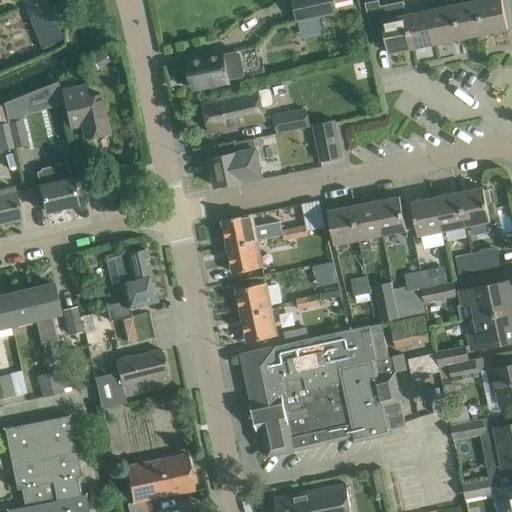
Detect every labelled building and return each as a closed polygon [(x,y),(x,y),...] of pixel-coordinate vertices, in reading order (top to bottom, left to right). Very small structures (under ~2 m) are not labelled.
[(45,0),(22,0),(30,18),(50,10),(45,0)] [(337,13),(337,11),(353,7),(351,0),(292,0),(297,22),(337,13)] [(413,48),(406,15),(403,1),(380,6),(378,0),(377,0),(365,2),(374,44),(386,41),(389,53),(413,48)] [(460,39),(484,34),(477,0),(453,5),(460,39)] [(502,0),(478,0),(477,0),(484,34),(508,29),(502,0)] [(453,5),(430,10),(436,43),(460,39),(453,5)] [(436,43),(430,10),(406,15),(413,48),(436,43)] [(256,47),(240,51),(224,54),(223,54),(188,61),(194,87),(229,80),(265,72),(264,66),(260,67),(256,47)] [(60,80),(67,112),(71,128),(83,125),(86,138),(109,133),(100,94),(88,96),(85,84),(75,87),(73,77),(60,80)] [(265,118),(263,107),(271,105),(273,102),(270,90),(267,88),(258,91),(258,89),(202,103),(209,132),(265,118)] [(5,106),(14,146),(26,143),(17,103),(5,106)] [(0,149),(14,146),(5,106),(3,106),(3,105),(0,105),(0,149)] [(308,109),(277,115),(281,131),(311,124),(308,109)] [(342,157),(334,120),(313,124),(321,161),(342,157)] [(235,143),(237,152),(210,158),(216,187),(243,181),(243,180),(260,176),(253,140),(235,143)] [(77,203),(72,184),(71,178),(70,178),(67,162),(54,165),(54,168),(52,168),(51,166),(42,168),(41,170),(36,171),(40,185),(39,185),(41,191),(45,211),(77,203)] [(96,198),(106,196),(106,199),(122,196),(117,170),(101,173),(91,175),(96,198)] [(0,221),(20,217),(13,187),(1,190),(0,187),(0,221)] [(459,192),(466,226),(490,221),(483,187),(459,192)] [(459,192),(436,197),(442,231),(466,226),(459,192)] [(401,196),(376,201),(383,235),(407,230),(401,196)] [(442,231),(436,197),(411,202),(418,236),(442,231)] [(370,237),(383,235),(376,201),(352,206),(359,239),(361,252),(372,250),(370,237)] [(335,244),(359,239),(352,206),(328,211),(335,244)] [(222,220),(228,246),(257,240),(283,235),(282,230),(282,229),(280,221),(254,226),(252,214),(222,220)] [(305,224),(293,226),(296,238),(308,235),(307,231),(307,230),(305,224)] [(293,226),(282,229),(282,230),(283,235),(284,240),(296,238),(293,226)] [(263,267),(257,240),(228,246),(233,273),(263,267)] [(111,283),(120,281),(124,300),(106,304),(107,310),(107,312),(109,320),(132,315),(130,307),(157,301),(144,248),(105,258),(111,283)] [(472,255),(475,271),(500,266),(496,250),(472,255)] [(475,271),(472,255),(456,258),(459,274),(475,271)] [(436,268),(421,272),(424,287),(440,284),(436,268)] [(337,271),(321,275),(323,285),(339,281),(337,271)] [(424,287),(421,272),(405,275),(408,287),(409,290),(411,290),(417,289),(422,288),(424,287)] [(354,296),(369,292),(366,277),(351,280),(354,296)] [(392,281),(375,284),(382,321),(399,318),(396,299),(394,290),(392,281)] [(471,303),(475,319),(511,311),(511,292),(510,281),(461,291),(464,305),(471,303)] [(452,282),(422,288),(423,294),(424,299),(425,302),(455,295),(452,282)] [(29,289),(35,318),(41,343),(57,340),(51,314),(60,312),(53,283),(29,289)] [(236,289),(242,315),(271,309),(266,283),(236,289)] [(407,287),(394,290),(396,299),(399,318),(413,315),(427,312),(425,302),(424,299),(423,294),(422,288),(417,289),(411,290),(409,290),(408,287),(407,287)] [(11,324),(35,318),(29,289),(5,295),(11,324)] [(321,294),(309,296),(311,307),(323,305),(321,294)] [(5,295),(0,295),(0,326),(11,324),(5,295)] [(311,307),(309,296),(297,298),(299,309),(311,307)] [(78,307),(63,310),(69,334),(83,331),(78,307)] [(277,336),(271,309),(242,315),(247,342),(277,336)] [(107,310),(80,316),(86,344),(113,338),(107,310)] [(511,340),(511,311),(475,319),(478,336),(470,337),(472,348),(511,340)] [(424,316),(389,324),(394,349),(430,342),(424,316)] [(392,359),(389,360),(383,326),(309,340),(286,345),(241,354),(251,400),(250,401),(256,431),(261,430),(267,456),(324,444),(324,443),(352,437),(353,442),(391,433),(390,428),(406,425),(401,405),(392,359)] [(286,345),(309,340),(307,328),(284,333),(286,345)] [(464,347),(435,353),(438,367),(467,361),(464,347)] [(125,395),(150,389),(170,385),(162,350),(115,360),(120,380),(97,385),(103,408),(127,402),(125,395)] [(438,367),(439,372),(441,383),(478,375),(475,360),(467,361),(438,367)] [(511,365),(487,370),(492,391),(485,392),(491,417),(503,414),(501,405),(511,402),(511,365)] [(65,368),(50,371),(54,393),(69,390),(65,368)] [(54,393),(50,371),(35,374),(39,395),(54,393)] [(0,376),(0,381),(3,397),(15,395),(10,374),(0,376)] [(450,424),(469,421),(467,412),(458,414),(457,408),(447,410),(450,424)] [(87,511),(84,493),(79,494),(76,477),(80,476),(68,415),(4,428),(16,489),(21,488),(24,504),(8,507),(8,511),(87,511)] [(469,421),(450,424),(453,439),(483,433),(480,418),(469,421)] [(511,423),(495,427),(485,429),(491,455),(486,456),(490,476),(504,474),(503,467),(511,465),(511,423)] [(128,511),(152,511),(150,499),(195,490),(187,453),(124,465),(131,502),(127,503),(128,511)] [(379,469),(367,472),(372,497),(385,494),(379,469)] [(487,479),(462,484),(466,500),(490,495),(487,479)] [(351,511),(350,503),(346,483),(275,497),(277,511),(351,511)] [(511,500),(511,505),(511,484),(494,488),(497,502),(511,500)]
